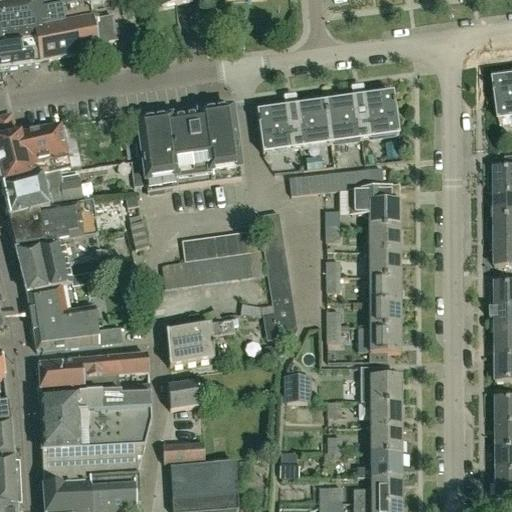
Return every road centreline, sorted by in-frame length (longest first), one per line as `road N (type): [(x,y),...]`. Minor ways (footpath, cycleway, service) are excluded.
road 1 (residential): [(463,511),(446,41)]
road 2 (residential): [(0,102),(238,71)]
road 3 (residential): [(156,313),(155,226),(260,209)]
road 4 (residential): [(314,322),(308,204),(260,209)]
road 5 (residential): [(161,511),(158,347)]
road 6 (residential): [(34,511),(23,361)]
road 7 (residential): [(260,209),(238,71)]
road 8 (residential): [(23,361),(158,347)]
road 9 (residential): [(319,63),(446,41)]
